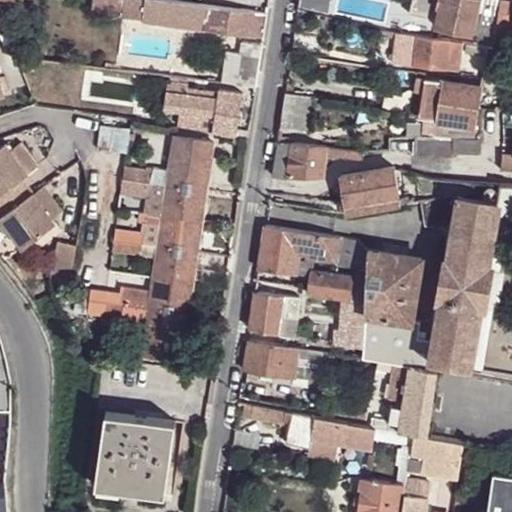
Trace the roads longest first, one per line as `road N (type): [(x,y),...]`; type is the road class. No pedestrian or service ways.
road 1 (residential): [(285,0),(206,511)]
road 2 (unknown): [(256,186),(319,184),(345,164),(408,161),(511,173)]
road 3 (residential): [(28,511),(25,349),(0,294)]
